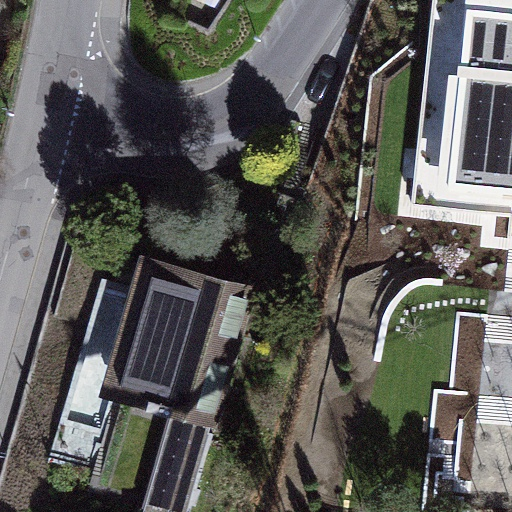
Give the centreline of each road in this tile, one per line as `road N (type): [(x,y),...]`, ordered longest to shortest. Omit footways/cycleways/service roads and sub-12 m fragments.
road 1 (residential): [(321,0),(255,100),(209,127),(159,135),(110,130),(47,109)]
road 2 (residential): [(0,278),(47,109)]
